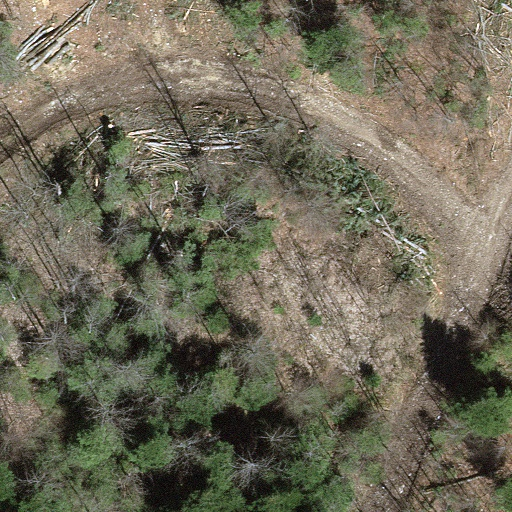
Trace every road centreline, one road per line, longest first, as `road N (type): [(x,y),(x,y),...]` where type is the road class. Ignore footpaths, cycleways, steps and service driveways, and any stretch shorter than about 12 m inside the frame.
road 1 (track): [(0,176),(30,148),(152,97),(266,111),(511,211)]
road 2 (track): [(511,210),(466,284),(380,511)]
